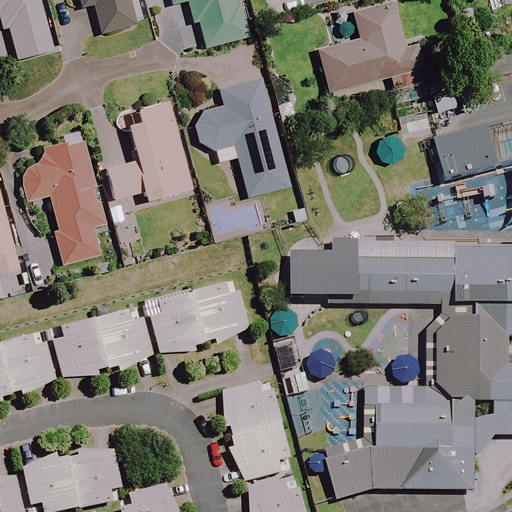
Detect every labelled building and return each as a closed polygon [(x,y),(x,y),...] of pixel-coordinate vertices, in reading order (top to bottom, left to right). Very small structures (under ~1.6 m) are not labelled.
[(0,0),(0,28),(1,31),(6,29),(15,62),(51,52),(37,0),(0,0)] [(98,36),(143,25),(136,0),(76,0),(79,10),(91,7),(98,36)] [(248,39),(236,0),(168,0),(171,8),(185,3),(192,26),(196,25),(204,52),(248,39)] [(407,74),(388,4),(350,15),(357,41),(314,53),(326,96),(407,74)] [(474,28),(468,6),(448,12),(454,34),(474,28)] [(288,188),(260,81),(217,92),(221,108),(204,113),(192,125),(197,144),(209,154),(232,148),(246,200),(288,188)] [(292,103),(276,107),(280,126),(296,123),(292,103)] [(190,192),(167,105),(136,113),(139,126),(127,129),(136,162),(104,170),(113,202),(141,195),(144,204),(190,192)] [(42,164),(26,169),(19,182),(25,205),(46,199),(57,235),(52,237),(61,268),(100,257),(92,228),(104,225),(82,146),(63,151),(61,145),(38,151),(42,164)] [(0,276),(17,272),(0,202),(0,276)] [(511,248),(455,248),(455,245),(332,243),(332,256),(289,255),(289,302),(439,306),(439,315),(424,330),(423,388),(362,387),(361,439),(320,452),(334,500),(371,491),(471,491),(472,455),(478,455),(493,436),(511,435),(511,248)] [(157,353),(193,353),(191,346),(211,340),(213,348),(245,329),(232,282),(144,306),(157,353)] [(59,378),(97,378),(95,370),(113,365),(115,373),(150,355),(137,308),(47,332),(59,378)] [(0,404),(2,404),(0,398),(0,395),(17,391),(19,399),(53,380),(40,334),(0,345),(0,404)] [(297,359),(281,362),(285,381),(301,377),(297,359)] [(221,396),(223,432),(230,430),(235,450),(228,452),(242,485),(282,475),(279,462),(291,459),(274,392),(263,395),(261,386),(221,396)] [(58,463),(57,456),(23,470),(30,508),(42,506),(42,511),(75,511),(111,506),(109,493),(120,491),(113,453),(75,453),(76,460),(58,463)] [(0,511),(21,511),(14,479),(0,478),(0,511)] [(246,490),(246,511),(304,511),(299,491),(288,493),(285,481),(246,490)] [(177,511),(165,488),(126,497),(127,503),(118,505),(119,511),(177,511)]
